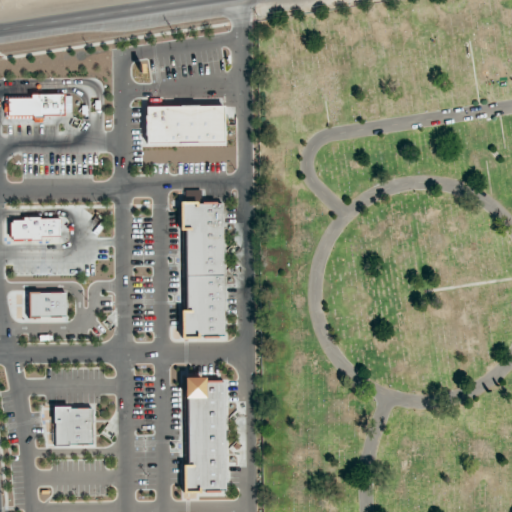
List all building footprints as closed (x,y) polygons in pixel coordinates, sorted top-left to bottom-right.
[(5,96),(72,94),(71,116),(6,118),(5,96)] [(144,106),(144,145),(223,144),(223,106),(144,106)] [(181,338),(224,338),(223,202),(179,203),(179,231),(185,231),(185,310),(181,310),(181,338)] [(60,238),(59,218),(9,220),(10,239),(60,238)] [(66,292),(28,293),(28,318),(66,317),(66,292)] [(225,492),(224,381),(204,381),(204,378),(186,378),(186,465),(182,465),(182,492),(225,492)] [(91,444),(90,407),(53,408),(54,445),(91,444)]
